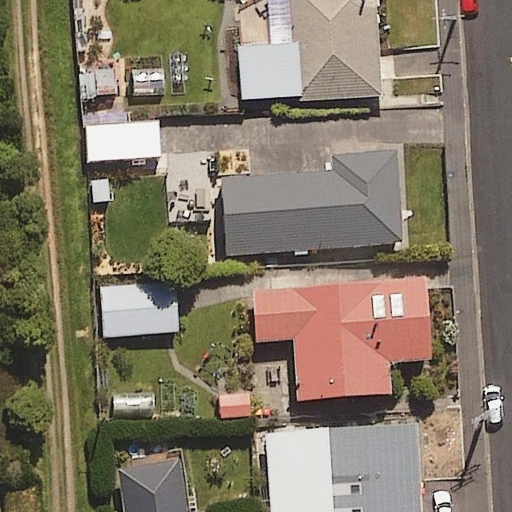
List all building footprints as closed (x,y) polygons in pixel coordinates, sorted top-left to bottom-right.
[(380,94),(376,0),(290,0),(291,37),(239,38),(240,98),(380,94)] [(78,100),(116,99),(116,83),(141,82),(140,56),(77,57),(78,100)] [(156,158),(155,125),(83,128),(84,161),(156,158)] [(211,154),(167,155),(169,222),(213,221),(211,154)] [(395,246),(392,154),(330,156),(331,174),(219,178),(221,252),(395,246)] [(423,360),(417,280),(250,292),(253,342),(289,339),(293,400),(384,394),(382,363),(423,360)] [(173,333),(171,285),(99,287),(101,336),(173,333)] [(414,477),(411,424),(263,434),(267,511),(426,511),(425,477),(414,477)] [(182,511),(179,463),(117,466),(119,511),(182,511)]
